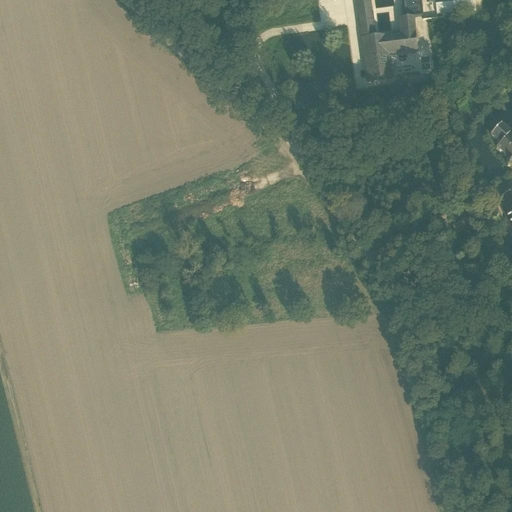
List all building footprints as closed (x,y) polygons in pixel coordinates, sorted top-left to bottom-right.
[(374,0),(356,0),(359,16),(372,14),(371,5),(375,4),(374,0)] [(414,0),(402,0),(404,9),(415,8),(414,0)] [(458,6),(463,9),(467,3),(462,0),(458,6)] [(372,14),(359,16),(365,59),(388,56),(416,52),(414,18),(389,20),(390,35),(374,38),(372,23),(372,14)] [(365,59),(368,81),(391,78),(388,56),(365,59)] [(511,131),(510,134),(508,132),(511,128),(507,124),(504,128),(501,125),(491,136),(500,145),(496,148),(509,160),(507,162),(507,166),(511,167),(511,166),(511,131)] [(511,191),(497,198),(511,230),(511,191)] [(137,236),(180,222),(177,213),(134,227),(137,236)]
